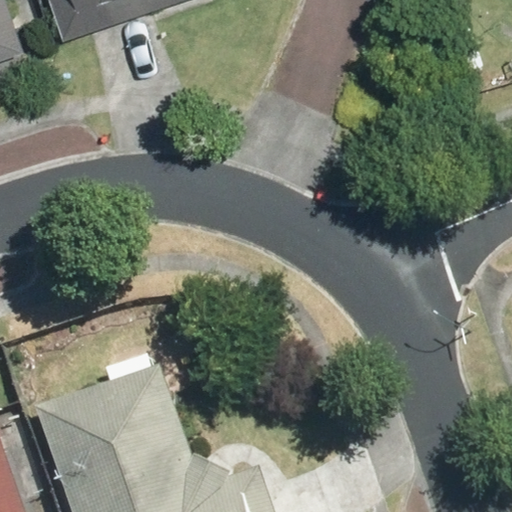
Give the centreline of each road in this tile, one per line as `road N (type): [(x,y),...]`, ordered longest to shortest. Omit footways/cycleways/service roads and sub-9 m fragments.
road 1 (residential): [(356,257),(306,225),(205,191),(160,188),(0,221)]
road 2 (residential): [(479,511),(426,348),(402,304),(356,257)]
road 3 (residential): [(511,202),(356,257)]
